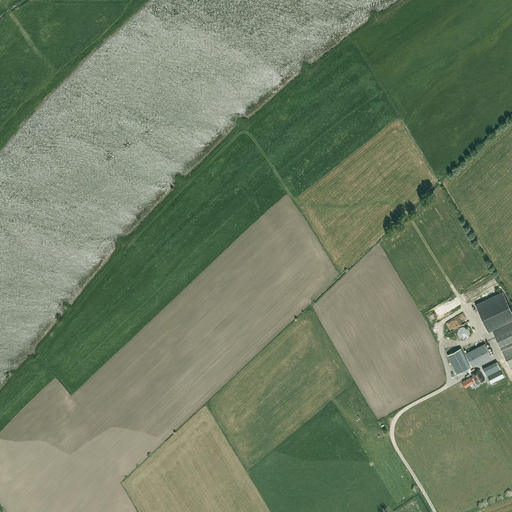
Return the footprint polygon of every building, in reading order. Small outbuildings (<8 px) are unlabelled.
[(478,284),(481,290),(499,282),(496,276),(478,284)] [(475,286),(463,290),(465,296),(477,292),(475,286)] [(493,330),(511,321),(511,312),(502,291),(475,304),(488,332),(493,329),(493,330)] [(511,366),(511,321),(492,331),(509,368),(511,366)] [(458,337),(459,339),(461,340),(464,340),(466,339),(467,338),(469,336),(469,334),(469,332),(468,330),(467,328),(465,328),(463,327),(461,328),(459,329),(458,331),(457,333),(457,335),(458,337)] [(491,356),(484,343),(465,354),(471,367),(491,356)] [(470,367),(460,348),(447,354),(457,374),(470,367)] [(486,376),(500,369),(496,362),(482,369),(486,376)] [(470,378),(471,380),(474,379),(477,383),(484,379),(479,370),(471,374),(473,376),(470,378)] [(471,380),(470,378),(470,377),(462,382),(465,388),(473,383),(471,380)]
